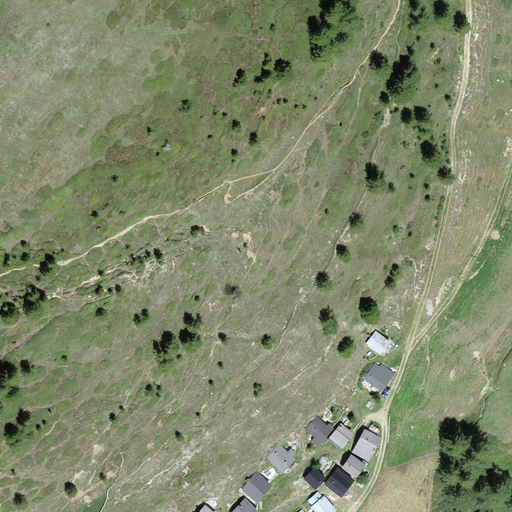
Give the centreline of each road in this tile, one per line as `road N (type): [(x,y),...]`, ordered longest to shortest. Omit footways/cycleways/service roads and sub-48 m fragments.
road 1 (track): [(463,0),(450,161),(422,325),(406,357)]
road 2 (track): [(406,357),(433,328),(487,236),(511,168)]
road 3 (track): [(292,511),(345,469),(384,416)]
